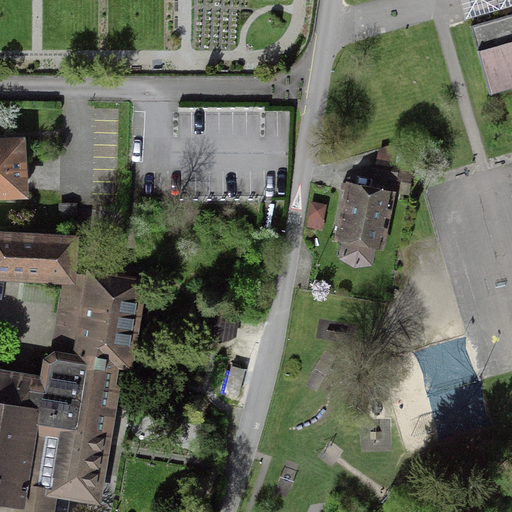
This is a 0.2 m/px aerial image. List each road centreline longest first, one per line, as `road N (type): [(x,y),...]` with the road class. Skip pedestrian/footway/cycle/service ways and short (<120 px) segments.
road 1 (residential): [(225,511),(273,339),(317,89)]
road 2 (residential): [(0,88),(262,89)]
